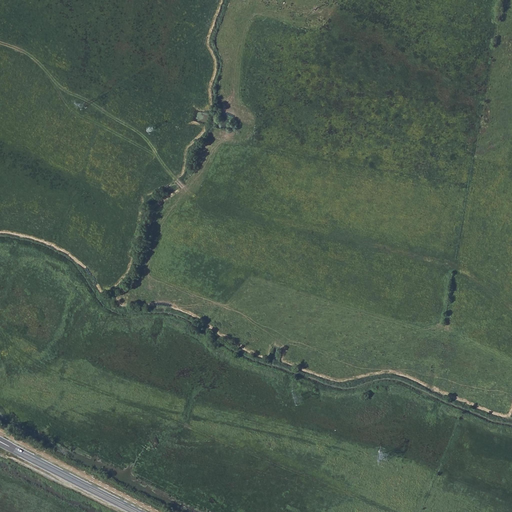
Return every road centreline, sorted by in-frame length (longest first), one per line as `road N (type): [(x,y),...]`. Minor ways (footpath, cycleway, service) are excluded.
road 1 (secondary): [(4,443),(137,511)]
road 2 (track): [(0,354),(17,386),(118,407)]
